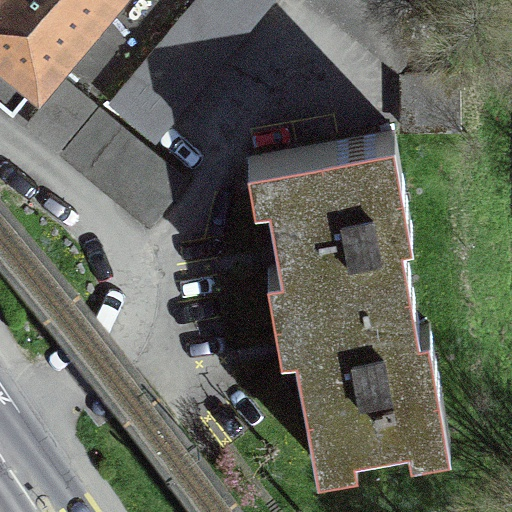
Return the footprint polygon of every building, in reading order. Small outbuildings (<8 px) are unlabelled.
[(0,0),(0,98),(12,108),(102,0),(0,0)] [(193,0),(109,101),(152,137),(266,0),(193,0)] [(317,0),(400,66),(436,23),(407,0),(317,0)] [(404,71),(404,128),(458,128),(458,71),(404,71)] [(64,76),(29,119),(59,145),(95,102),(64,76)] [(99,105),(63,148),(150,220),(186,177),(99,105)] [(288,300),(410,278),(401,232),(411,230),(393,129),(262,151),(288,300)] [(410,278),(288,300),(314,449),(446,424),(428,323),(418,325),(410,278)]
